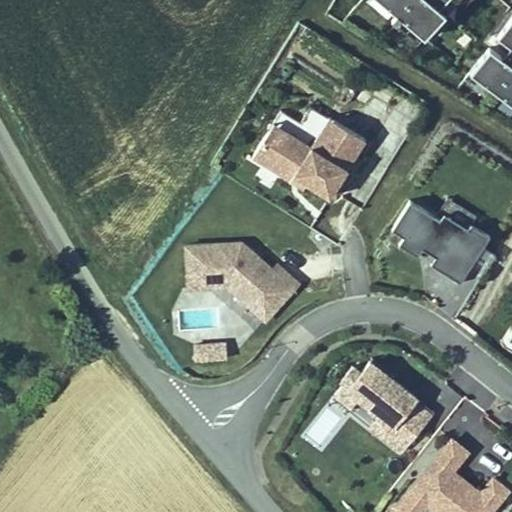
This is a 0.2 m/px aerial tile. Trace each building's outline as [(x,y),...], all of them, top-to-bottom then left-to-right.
[(454,22),(471,0),(378,0),(418,33),(438,9),(445,15),(454,22)] [(438,9),(418,33),(425,39),(445,15),(438,9)] [(511,14),(497,36),(510,46),(511,47),(511,63),(502,57),(488,47),(469,74),(511,103),(511,14)] [(511,47),(510,46),(502,57),(511,63),(511,47)] [(310,148),(272,125),(251,159),(289,183),(293,178),(306,186),(328,200),(347,169),(354,158),(364,141),(328,119),(310,148)] [(354,158),(347,169),(354,173),(361,162),(354,158)] [(293,178),(289,183),(303,191),(306,186),(293,178)] [(446,197),(435,216),(439,218),(443,213),(467,227),(470,223),(475,214),(446,197)] [(482,246),(488,234),(470,223),(467,227),(443,213),(439,218),(435,216),(409,200),(391,230),(402,237),(397,244),(416,256),(421,248),(434,256),(445,263),(440,270),(440,271),(459,283),(466,271),(482,246)] [(182,243),(185,285),(224,283),(249,306),(259,295),(272,307),(294,280),(273,262),(269,267),(238,240),(182,243)] [(482,246),(466,271),(479,279),(495,253),(482,246)] [(445,263),(434,256),(430,264),(440,270),(445,263)] [(224,283),(185,285),(185,301),(218,298),(252,329),(272,307),(259,295),(249,306),(224,283)] [(202,339),(203,325),(176,324),(175,338),(202,339)] [(224,341),(206,343),(208,358),(225,357),(224,341)] [(206,343),(194,344),(196,359),(208,358),(206,343)] [(368,428),(399,454),(433,414),(417,400),(419,398),(370,358),(359,371),(352,365),(338,381),(342,384),(330,397),(347,411),(356,402),(376,418),(368,428)] [(449,438),(390,511),(417,511),(422,507),(428,511),(486,511),(505,489),(490,477),(478,491),(459,476),(456,480),(447,472),(449,469),(464,450),(449,438)] [(449,469),(447,472),(456,480),(459,476),(449,469)]
